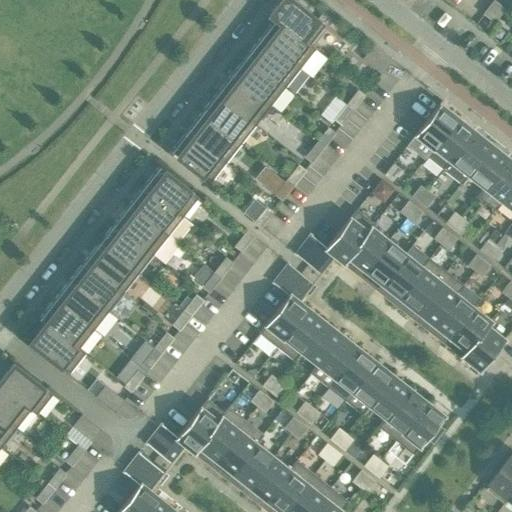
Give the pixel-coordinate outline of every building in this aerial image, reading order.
[(324,25),(292,0),(279,0),(268,14),(274,18),(314,50),(315,48),(309,44),(324,25)] [(503,8),(493,0),(488,7),(498,15),(503,8)] [(498,15),(488,7),(483,13),(493,21),(498,15)] [(314,50),(274,18),(259,37),(299,69),(314,50)] [(299,69),(259,37),(244,56),(284,88),(299,69)] [(373,44),(362,58),(381,73),(392,59),(373,44)] [(284,88),(244,56),(229,75),(269,106),(284,88)] [(269,106),(229,75),(215,94),(254,125),(269,106)] [(352,110),(363,96),(356,91),(345,105),(352,110)] [(254,125),(215,94),(200,113),(239,144),(254,125)] [(432,149),(457,117),(439,103),(414,134),(432,149)] [(341,123),(352,110),(345,105),(335,118),(341,123)] [(239,144),(200,113),(185,132),(225,163),(239,144)] [(443,169),(474,130),(457,117),(432,149),(448,161),(442,169),(443,169)] [(322,148),(333,134),(327,128),(315,143),(322,148)] [(460,183),(491,144),(474,130),(443,169),(460,183)] [(225,163),(185,132),(170,150),(210,182),(225,163)] [(312,161),(322,148),(315,143),(305,156),(312,161)] [(477,196),(508,157),(491,144),(460,183),(461,184),(467,176),(482,188),(476,196),(477,196)] [(494,210),(511,186),(511,160),(508,157),(477,196),(494,210)] [(391,180),(399,169),(393,164),(384,174),(391,180)] [(198,197),(158,166),(142,186),(182,217),(198,197)] [(292,186),(304,171),(297,166),(286,180),(292,186)] [(282,199),(292,186),(286,180),(275,193),(282,199)] [(418,201),(426,190),(420,185),(411,196),(418,201)] [(182,217),(142,186),(127,204),(167,236),(168,235),(160,229),(174,211),(182,217)] [(511,211),(511,186),(494,210),(495,210),(501,203),(511,211)] [(425,206),(433,196),(426,190),(418,201),(425,206)] [(406,216),(414,206),(408,200),(399,211),(406,216)] [(167,236),(127,204),(113,223),(152,255),(167,236)] [(413,222),(421,211),(414,206),(406,216),(413,222)] [(260,226),(271,212),(264,207),(254,221),(260,226)] [(342,262),(373,223),(355,209),(325,247),(310,234),(295,253),(320,273),(334,256),(342,262)] [(452,228),(460,217),(454,212),(445,222),(452,228)] [(459,233),(467,223),(460,217),(452,228),(459,233)] [(152,255),(113,223),(98,242),(137,273),(152,255)] [(364,270),(388,238),(372,226),(374,224),(373,223),(342,262),(343,263),(348,257),(364,270)] [(440,243),(448,232),(442,227),(433,238),(440,243)] [(242,250),(252,236),(246,231),(235,245),(242,250)] [(447,248),(455,238),(448,232),(440,243),(447,248)] [(381,283),(405,252),(388,238),(364,270),(381,283)] [(486,254),(494,244),(487,239),(479,249),(486,254)] [(137,273),(98,242),(83,261),(123,292),(137,273)] [(493,260),(501,249),(494,244),(486,254),(493,260)] [(397,297),(428,257),(422,265),(405,252),(381,283),(397,297)] [(474,270),(482,259),(475,254),(467,264),(474,270)] [(414,310),(445,271),(428,257),(397,297),(414,310)] [(220,277),(231,263),(224,258),(213,272),(220,277)] [(481,275),(489,265),(482,259),(474,270),(481,275)] [(123,292),(83,261),(68,280),(108,311),(123,292)] [(276,346),(307,307),(299,301),(312,283),(287,263),(272,282),(288,294),(258,332),(276,346)] [(431,323),(462,284),(445,271),(414,310),(431,323)] [(209,291),(220,277),(213,272),(203,285),(209,291)] [(108,311),(68,280),(53,299),(93,330),(108,311)] [(508,296),(511,290),(511,282),(509,281),(501,291),(508,296)] [(448,337),(473,305),(457,292),(463,285),(462,284),(431,323),(448,337)] [(190,315),(201,301),(194,296),(183,310),(190,315)] [(93,330),(53,299),(38,317),(84,354),(85,352),(79,348),(93,330)] [(461,356),(490,319),(473,305),(448,337),(465,350),(460,355),(461,356)] [(293,360),(324,320),(307,307),(276,346),(293,360)] [(180,328),(190,315),(183,310),(173,323),(180,328)] [(84,354),(38,317),(38,318),(44,322),(29,341),(69,373),(84,354)] [(479,370),(504,338),(487,325),(491,319),(490,319),(461,356),(479,370)] [(310,373),(341,334),(324,320),(293,360),(294,360),(300,353),(315,365),(309,372),(310,373)] [(160,353),(171,339),(165,333),(154,347),(160,353)] [(327,386),(358,347),(341,334),(310,373),(327,386)] [(150,366),(160,353),(154,347),(143,361),(150,366)] [(344,400),(375,360),(358,347),(327,386),(344,400)] [(361,413),(392,374),(375,360),(344,400),(361,413)] [(52,394),(12,363),(0,378),(0,384),(37,413),(52,394)] [(131,390),(142,376),(135,371),(124,385),(131,390)] [(269,390),(277,380),(270,374),(262,385),(269,390)] [(378,426),(409,387),(392,374),(361,413),(362,414),(368,406),(383,418),(377,426),(378,426)] [(275,396),(284,385),(277,380),(269,390),(275,396)] [(37,413),(0,384),(0,415),(16,428),(30,410),(36,414),(37,413)] [(123,400),(104,385),(95,397),(114,412),(123,400)] [(395,440),(426,401),(409,387),(378,426),(395,440)] [(257,406),(265,395),(258,390),(250,400),(257,406)] [(264,411),(272,400),(265,395),(257,406),(264,411)] [(197,446),(228,407),(227,406),(223,412),(206,398),(176,436),(160,424),(159,426),(146,443),(171,463),(185,445),(194,452),(198,447),(197,446)] [(303,417),(311,406),(304,401),(296,412),(303,417)] [(442,429),(436,424),(443,415),(426,401),(395,440),(413,454),(426,436),(432,441),(442,429)] [(309,422),(318,412),(311,406),(303,417),(309,422)] [(214,459),(245,420),(228,407),(197,446),(198,447),(214,459)] [(100,429),(81,414),(72,426),(91,441),(100,429)] [(16,428),(0,415),(0,445),(1,446),(16,428)] [(291,432),(299,422),(292,416),(284,427),(291,432)] [(231,473),(262,433),(245,420),(214,459),(231,473)] [(297,438),(306,427),(299,422),(291,432),(297,438)] [(337,444),(345,433),(338,428),(330,438),(337,444)] [(248,486),(273,455),(257,442),(263,434),(262,433),(231,473),(248,486)] [(343,449),(352,439),(345,433),(337,444),(343,449)] [(325,459),(333,449),(326,443),(318,454),(325,459)] [(72,464),(83,451),(77,445),(66,459),(72,464)] [(331,464),(340,454),(333,449),(325,459),(331,464)] [(145,511),(158,496),(150,490),(163,472),(138,453),(125,469),(123,471),(139,484),(116,511),(145,511)] [(265,499),(296,460),(295,460),(289,467),(273,455),(248,486),(265,499)] [(371,470),(379,460),(372,455),(364,465),(371,470)] [(504,503),(511,493),(511,456),(510,459),(509,458),(494,477),(495,478),(487,489),(504,503)] [(280,511),(282,511),(313,474),(296,460),(265,499),(280,511)] [(377,476),(386,465),(379,460),(371,470),(377,476)] [(54,488),(64,475),(58,469),(47,483),(54,488)] [(359,486),(367,475),(360,470),(352,480),(359,486)] [(310,511),(330,487),(313,474),(282,511),(310,511)] [(365,491),(374,481),(367,475),(359,486),(365,491)] [(43,502),(54,488),(47,483),(36,497),(43,502)] [(337,511),(347,500),(330,487),(310,511),(337,511)] [(172,511),(175,510),(158,496),(145,511),(172,511)] [(350,511),(344,507),(348,501),(347,500),(337,511),(350,511)] [(476,511),(478,510),(469,503),(463,510),(464,511),(476,511)]
